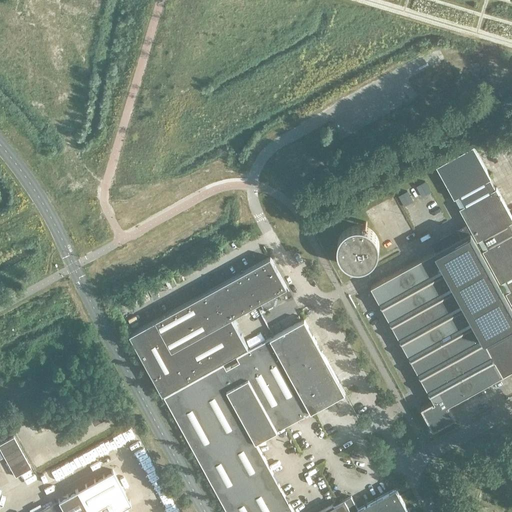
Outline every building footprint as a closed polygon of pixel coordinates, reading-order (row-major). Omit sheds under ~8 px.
[(491,177),(473,145),(437,165),(454,198),(455,197),(460,207),(459,207),(477,239),(478,239),(484,249),(483,249),(501,282),(502,281),(507,291),(506,291),(511,302),(511,216),(496,187),(495,188),(490,178),(491,177)] [(336,245),(336,247),(336,248),(336,250),(337,251),(337,253),(338,254),(338,256),(339,257),(340,258),(341,260),(342,261),(343,262),(344,263),(345,264),(347,265),(348,265),(350,266),(351,267),(353,267),(354,267),(356,267),(357,267),(359,267),(360,267),(362,267),(363,266),(365,266),(366,265),(368,264),(369,264),(370,263),(371,262),(373,260),(374,259),(374,258),(375,257),(376,255),(377,254),(377,252),(377,251),(378,249),(378,248),(378,246),(378,244),(377,243),(377,241),(376,239),(376,238),(375,236),(374,235),(373,234),(372,232),(371,231),(370,230),(368,229),(367,228),(365,228),(364,227),(362,226),(361,226),(359,226),(357,226),(356,226),(354,226),(352,226),(351,227),(349,227),(348,228),(346,229),(345,230),(344,231),(342,232),(341,233),(340,234),(339,236),(338,237),(338,238),(337,240),(337,242),(336,243),(336,245)] [(511,311),(469,232),(369,287),(432,402),(419,408),(420,409),(421,409),(425,417),(424,417),(431,430),(432,430),(432,429),(445,422),(453,418),(447,407),(446,408),(446,409),(444,406),(446,405),(511,369),(500,348),(511,341),(511,311)] [(285,288),(269,259),(128,335),(161,395),(246,348),(230,318),(258,303),(263,311),(272,306),(276,293),(285,288)] [(345,393),(304,319),(236,356),(239,361),(226,368),(223,363),(164,396),(227,511),(409,511),(407,509),(403,501),(396,488),(358,508),(351,496),(321,511),(293,511),(256,442),(345,393)] [(105,397),(85,408),(94,424),(114,413),(105,397)] [(13,436),(0,442),(0,449),(15,476),(31,467),(13,436)] [(382,461),(376,450),(372,453),(378,463),(382,461)] [(89,511),(106,503),(110,511),(114,511),(130,504),(111,470),(35,511),(89,511)]
